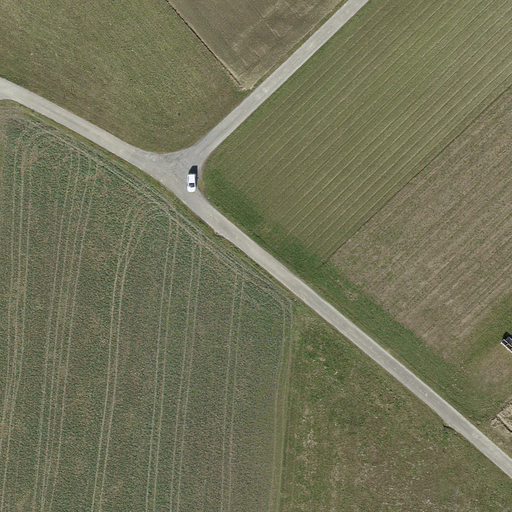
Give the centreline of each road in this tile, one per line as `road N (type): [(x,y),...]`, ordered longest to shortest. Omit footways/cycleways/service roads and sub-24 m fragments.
road 1 (track): [(0,87),(174,171),(511,470)]
road 2 (track): [(358,0),(174,171)]
